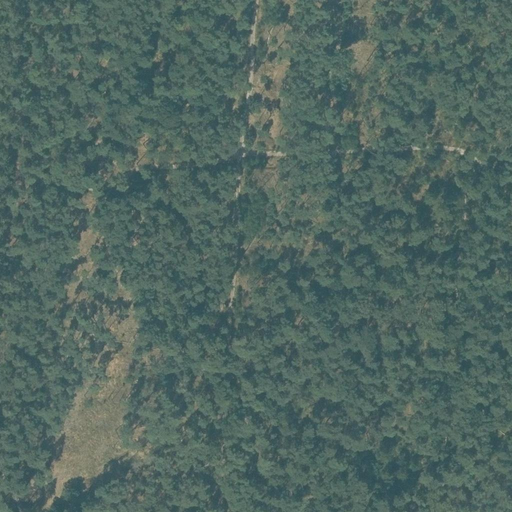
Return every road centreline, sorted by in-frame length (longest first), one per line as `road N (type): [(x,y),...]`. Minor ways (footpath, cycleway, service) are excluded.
road 1 (track): [(461,149),(239,154),(28,177)]
road 2 (track): [(442,511),(461,149)]
